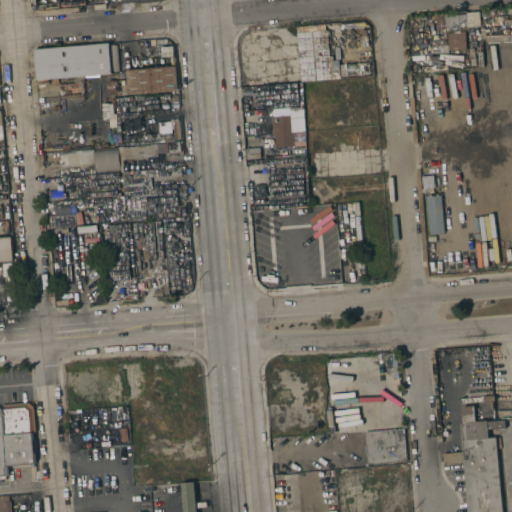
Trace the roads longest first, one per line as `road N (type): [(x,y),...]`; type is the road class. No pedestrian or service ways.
road 1 (residential): [(57,511),(12,0)]
road 2 (residential): [(441,511),(430,481),(390,4)]
road 3 (residential): [(0,34),(450,0)]
road 4 (primary): [(232,327),(204,0)]
road 5 (residential): [(511,281),(230,307)]
road 6 (residential): [(233,337),(511,311)]
road 7 (residential): [(0,339),(191,326)]
road 8 (primary): [(246,511),(232,327)]
